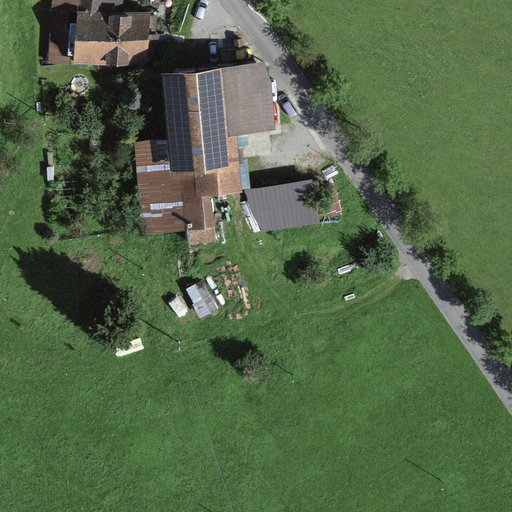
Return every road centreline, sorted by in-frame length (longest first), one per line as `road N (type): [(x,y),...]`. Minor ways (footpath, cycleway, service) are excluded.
road 1 (unclassified): [(511,396),(237,0)]
road 2 (track): [(221,197),(250,276),(277,310),(320,313),(363,301),(420,263)]
